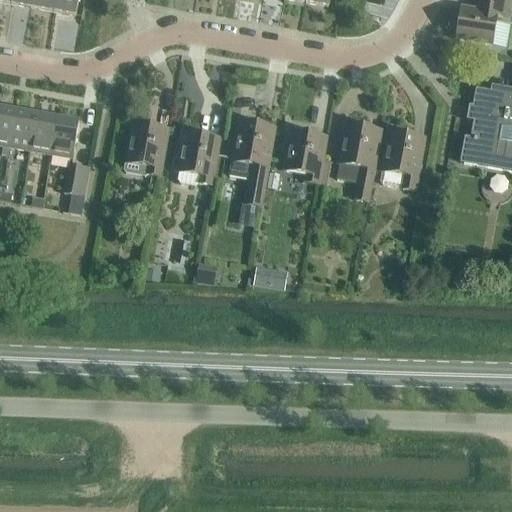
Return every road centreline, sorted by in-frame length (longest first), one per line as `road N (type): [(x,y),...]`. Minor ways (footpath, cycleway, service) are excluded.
road 1 (primary): [(511,380),(0,362)]
road 2 (unclassified): [(511,416),(0,401)]
road 3 (residential): [(0,65),(71,73),(169,32),(365,57),(394,44),(421,0)]
